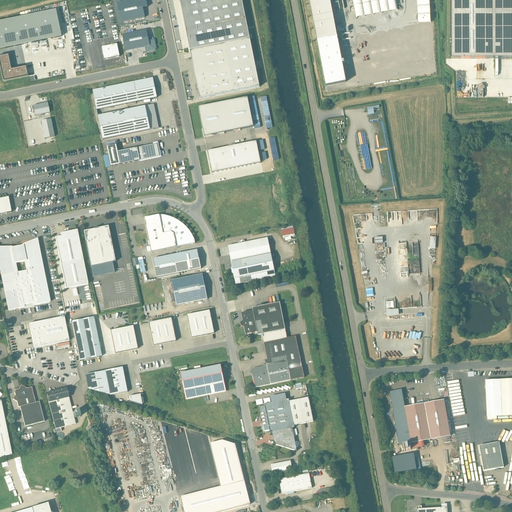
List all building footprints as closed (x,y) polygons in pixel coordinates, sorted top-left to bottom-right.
[(146,0),(134,0),(117,4),(121,23),(145,18),(143,8),(148,7),(146,0)] [(179,0),(190,51),(249,39),(241,0),(179,0)] [(309,0),(326,86),(346,82),(329,0),(309,0)] [(397,0),(352,0),(356,18),(399,10),(397,0)] [(417,0),(419,23),(431,23),(430,0),(417,0)] [(511,0),(451,0),(451,60),(511,59),(511,0)] [(55,11),(0,22),(0,49),(61,37),(55,11)] [(145,46),(146,52),(155,51),(156,49),(154,39),(149,40),(146,29),(122,34),(125,51),(145,46)] [(200,99),(211,97),(235,92),(260,87),(249,39),(225,44),(201,49),(190,51),(200,99)] [(102,48),(105,60),(120,57),(117,45),(102,48)] [(8,55),(0,56),(0,66),(3,81),(27,76),(25,67),(11,70),(8,55)] [(430,58),(363,69),(365,81),(432,70),(430,58)] [(138,101),(157,96),(153,77),(134,81),(138,101)] [(97,109),(138,101),(134,81),(93,89),(97,109)] [(267,129),(272,128),(267,96),(261,97),(267,129)] [(248,98),(199,108),(205,137),(254,127),(249,105),(248,98)] [(48,103),(32,107),(34,116),(50,113),(48,103)] [(104,138),(158,127),(153,103),(99,115),(104,138)] [(51,120),(41,122),(44,139),(54,137),(51,120)] [(256,140),(207,150),(211,172),(260,162),(256,140)] [(157,142),(117,150),(120,163),(160,155),(157,142)] [(8,197),(0,198),(0,214),(11,212),(8,197)] [(170,218),(160,216),(159,215),(144,218),(151,253),(195,244),(194,240),(193,240),(188,231),(180,223),(170,218)] [(281,229),(283,237),(295,234),(293,226),(281,229)] [(94,230),(83,232),(85,242),(90,267),(91,267),(113,262),(116,261),(110,237),(111,237),(109,227),(98,229),(97,228),(95,228),(94,230)] [(77,230),(60,234),(61,237),(55,238),(66,288),(88,284),(77,230)] [(125,234),(120,235),(122,247),(128,246),(125,234)] [(267,238),(228,245),(231,259),(270,252),(267,238)] [(36,240),(22,246),(12,248),(0,248),(0,266),(9,311),(25,308),(24,305),(33,303),(34,306),(49,303),(36,240)] [(197,251),(154,260),(158,278),(201,269),(197,251)] [(250,257),(230,260),(232,268),(231,269),(232,273),(233,274),(236,285),(276,276),(270,252),(250,257)] [(91,267),(93,276),(115,271),(113,262),(91,267)] [(204,275),(170,281),(175,306),(208,300),(204,275)] [(285,330),(280,303),(253,308),(253,311),(242,313),(243,322),(242,322),(241,323),(241,324),(241,325),(241,326),(242,326),(243,327),(243,326),(244,326),(246,335),(257,332),(258,335),(285,330)] [(209,311),(187,316),(192,338),(214,333),(209,311)] [(93,317),(72,322),(80,361),(90,359),(89,354),(100,352),(97,334),(93,317)] [(57,344),(68,342),(63,318),(29,325),(34,349),(57,344)] [(154,346),(176,341),(171,319),(149,324),(154,346)] [(132,327),(109,332),(114,353),(137,349),(132,327)] [(296,337),(269,342),(271,353),(266,354),(268,364),(262,366),(262,368),(253,370),(253,369),(253,370),(252,371),(253,371),(251,373),(253,374),(253,375),(255,388),(304,378),(296,337)] [(68,342),(57,344),(58,350),(70,348),(68,342)] [(221,365),(181,373),(186,399),(226,391),(221,365)] [(123,367),(86,375),(89,389),(110,396),(128,392),(123,367)] [(511,379),(487,380),(488,417),(511,415),(511,379)] [(20,407),(25,427),(44,422),(39,402),(35,403),(31,387),(27,389),(21,385),(19,389),(16,390),(14,392),(15,396),(13,400),(17,402),(18,408),(20,407)] [(66,389),(47,394),(48,401),(68,396),(66,389)] [(452,436),(445,399),(405,406),(402,389),(389,391),(399,445),(403,445),(404,451),(426,447),(425,441),(452,436)] [(130,404),(143,403),(142,395),(129,396),(130,404)] [(68,396),(48,401),(55,429),(75,424),(68,396)] [(294,428),(294,426),(313,422),(308,398),(289,402),(289,400),(264,404),(265,407),(260,408),(264,426),(263,426),(264,431),(265,431),(265,432),(270,431),(270,433),(272,432),(274,442),(274,444),(297,451),(292,428),(294,428)] [(0,458),(12,455),(1,401),(0,401),(0,458)] [(221,487),(180,497),(183,511),(219,511),(250,505),(235,445),(223,441),(210,444),(221,487)] [(501,442),(480,446),(484,472),(505,468),(501,442)] [(444,460),(449,461),(452,448),(447,447),(444,460)] [(393,462),(395,473),(416,470),(414,458),(393,462)] [(290,461),(271,465),(273,475),(292,471),(290,461)] [(309,474),(279,480),(282,494),(287,493),(287,494),(288,495),(294,494),(294,493),(294,492),(312,488),(309,474)] [(50,511),(48,503),(31,508),(32,511),(50,511)]
